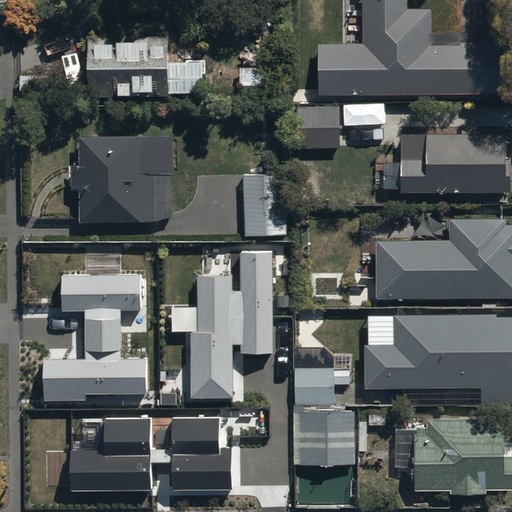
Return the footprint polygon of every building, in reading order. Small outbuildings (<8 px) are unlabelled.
[(408,9),(408,0),(361,0),(362,43),(317,44),(317,96),(511,95),(511,42),(459,42),(459,33),(431,33),(431,9),(408,9)] [(169,57),(168,30),(89,31),(89,92),(204,90),(204,56),(169,57)] [(290,64),(239,64),(239,96),(290,97),(290,64)] [(338,101),(298,101),(298,144),(338,144),(338,101)] [(176,129),(78,129),(78,160),(72,160),(72,185),(81,185),(81,218),(157,218),(157,169),(176,169),(176,129)] [(507,129),(401,130),(401,142),(392,142),(393,169),(400,169),(400,187),(507,187),(507,129)] [(286,168),(241,168),(241,230),(286,230),(286,168)] [(374,233),(375,293),(511,291),(511,219),(506,219),(506,214),(450,214),(450,233),(374,233)] [(272,251),(240,252),(241,292),(232,292),(232,276),(196,276),(197,307),(172,308),(172,331),(191,331),(191,397),(232,397),(232,345),(240,345),(240,354),(273,354),(272,251)] [(193,263),(154,263),(154,294),(193,294),(193,263)] [(142,275),(62,276),(63,311),(85,310),(85,359),(44,360),(45,401),(86,400),(86,395),(147,394),(147,358),(121,359),(120,310),(142,310),(142,275)] [(363,339),(363,382),(481,382),(481,400),(511,399),(511,308),(394,309),(394,339),(363,339)] [(333,365),(294,365),(294,401),(333,401),(333,365)] [(354,407),(299,408),(299,458),(355,458),(354,407)] [(503,412),(427,412),(427,425),(415,425),(415,482),(451,482),(451,487),(486,487),(486,484),(511,483),(511,449),(503,450),(503,412)] [(151,419),(106,419),(106,451),(71,452),(71,490),(151,490),(151,462),(172,462),(172,491),(233,490),(232,448),(220,448),(220,417),(172,418),(172,450),(151,450),(151,419)]
